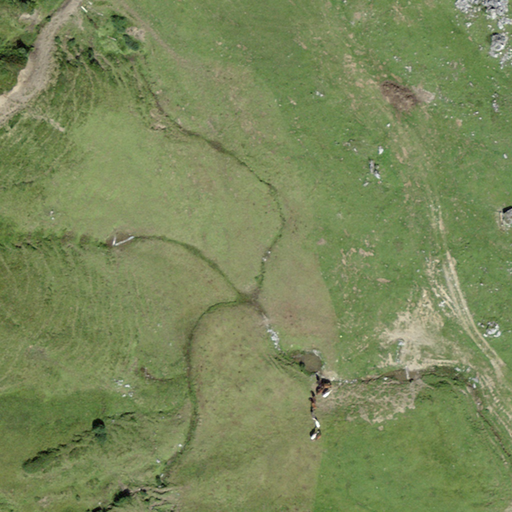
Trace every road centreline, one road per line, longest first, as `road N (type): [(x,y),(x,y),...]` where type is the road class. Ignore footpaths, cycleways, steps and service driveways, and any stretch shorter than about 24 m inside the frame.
road 1 (track): [(511,388),(464,312),(438,234),(425,157),(407,123),(332,44),(280,15),(193,0)]
road 2 (track): [(74,0),(50,30),(34,85),(0,116)]
